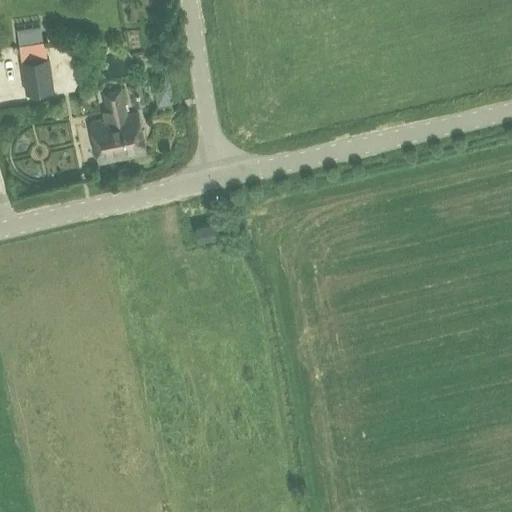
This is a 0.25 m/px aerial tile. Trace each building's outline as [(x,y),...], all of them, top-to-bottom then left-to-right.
[(41,27),(17,31),(19,47),(43,43),(41,27)] [(43,43),(19,47),(21,63),(26,92),(54,88),(49,59),(48,59),(45,43),(43,43)] [(126,114),(121,89),(104,93),(109,118),(91,122),(99,162),(145,152),(137,112),(126,114)] [(135,106),(146,104),(142,90),(133,92),(135,106)] [(217,222),(196,226),(197,236),(219,231),(217,222)]
